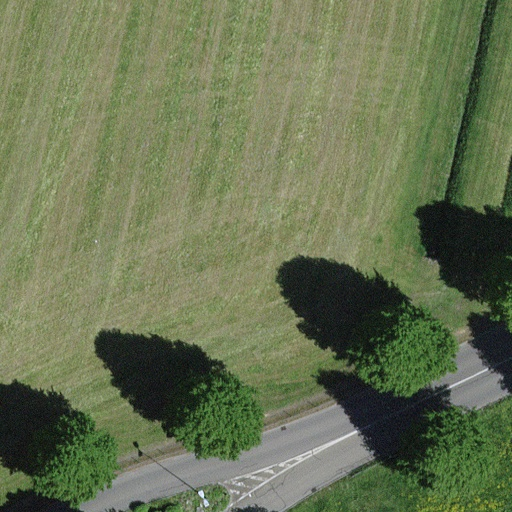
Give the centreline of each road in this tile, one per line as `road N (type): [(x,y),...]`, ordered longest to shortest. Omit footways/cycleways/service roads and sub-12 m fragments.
road 1 (secondary): [(363,430),(193,467),(64,511)]
road 2 (secondary): [(511,358),(363,430)]
road 3 (secondary): [(255,511),(363,430)]
